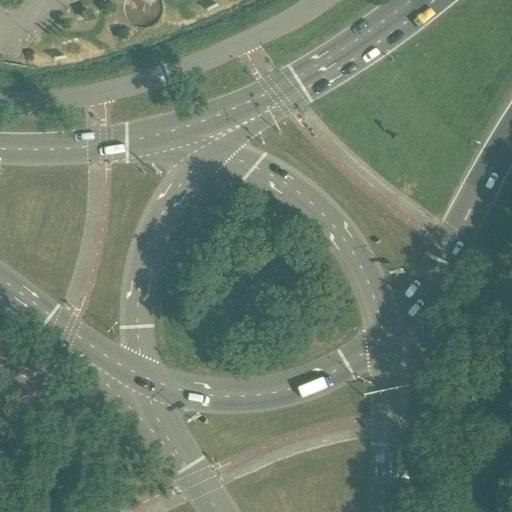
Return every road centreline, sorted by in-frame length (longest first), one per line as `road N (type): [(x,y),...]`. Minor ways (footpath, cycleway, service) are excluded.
road 1 (unclassified): [(0,101),(103,93),(164,74),(320,0)]
road 2 (secondary): [(383,341),(363,268),(322,213),(202,130)]
road 3 (secondary): [(202,130),(145,253),(137,287),(141,376)]
road 4 (trunk): [(141,376),(181,391),(253,396),(296,389),(383,341)]
road 5 (trunk): [(423,0),(319,74),(202,130)]
road 6 (trunk): [(383,341),(438,267),(511,133)]
road 7 (trunk): [(202,130),(126,146),(0,149)]
road 8 (trunk): [(0,279),(141,376)]
road 9 (secondary): [(381,511),(383,341)]
road 10 (secondary): [(141,376),(155,418),(216,511)]
